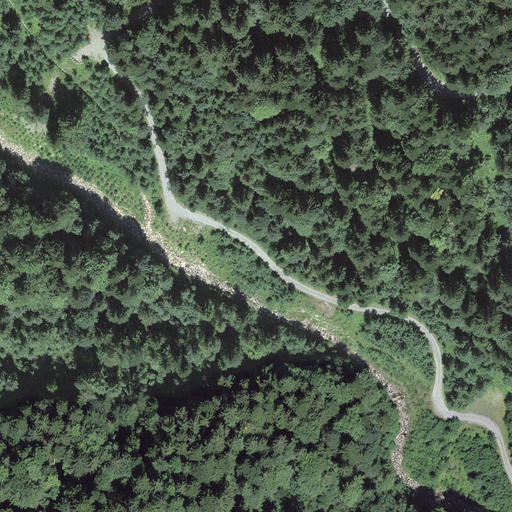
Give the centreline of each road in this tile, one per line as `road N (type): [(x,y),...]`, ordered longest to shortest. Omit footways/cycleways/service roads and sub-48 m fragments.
road 1 (track): [(162,0),(116,33),(113,56),(149,111),(174,206),(239,235),(296,284),(414,322),(437,352),(440,404),(448,414),(474,415),(499,438),(511,477)]
road 2 (unclassified): [(511,86),(437,86),(383,0)]
